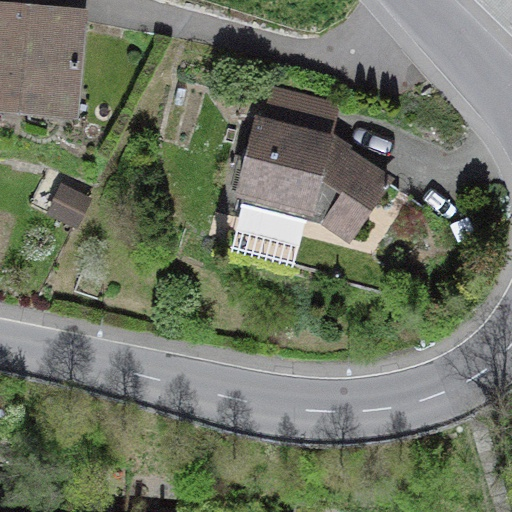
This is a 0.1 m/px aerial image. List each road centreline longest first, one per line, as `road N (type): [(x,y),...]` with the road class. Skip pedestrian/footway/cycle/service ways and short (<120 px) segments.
road 1 (residential): [(511,344),(480,374),(420,401),(333,411),(249,401),(0,343)]
road 2 (residential): [(413,0),(511,101)]
